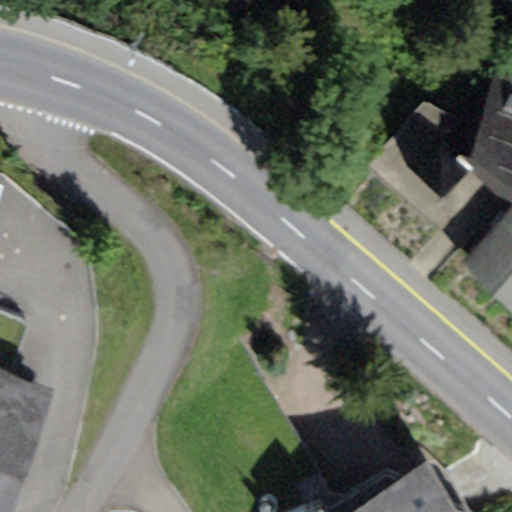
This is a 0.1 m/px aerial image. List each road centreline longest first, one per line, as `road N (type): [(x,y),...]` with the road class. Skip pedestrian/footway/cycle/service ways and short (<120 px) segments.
road 1 (secondary): [(48,79),(131,109),(212,162),(511,418)]
road 2 (residential): [(48,79),(42,121),(51,152),(144,232),(168,280),(169,331),(114,457),(76,511)]
